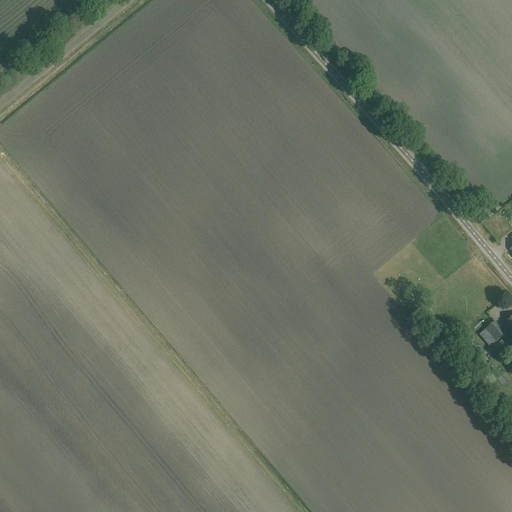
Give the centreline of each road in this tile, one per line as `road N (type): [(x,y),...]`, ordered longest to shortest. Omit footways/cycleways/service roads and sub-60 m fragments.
road 1 (unclassified): [(511,275),(265,0)]
road 2 (unclassified): [(0,107),(128,0)]
